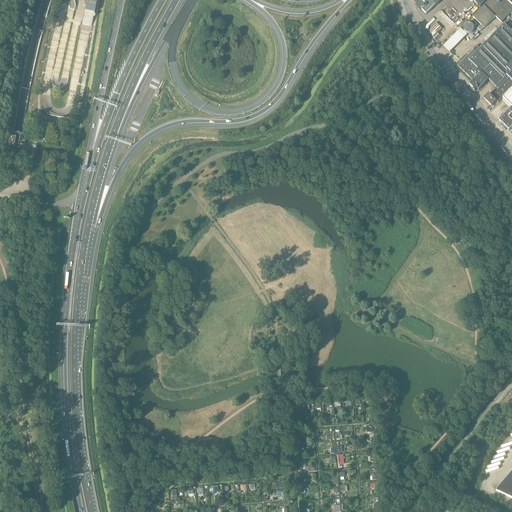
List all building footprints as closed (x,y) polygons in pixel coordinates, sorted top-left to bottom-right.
[(86,0),(82,24),(91,26),(96,0),(86,0)] [(503,0),(414,0),(416,1),(418,3),(415,6),(420,11),(422,10),(426,14),(435,5),(436,6),(441,0),(472,0),(480,8),(487,0),(494,0),(499,5),(503,0)] [(508,16),(499,5),(494,0),(488,0),(483,5),(484,6),(472,17),(480,26),(477,29),(480,31),(483,28),(484,28),(495,17),(501,23),(508,16)] [(511,0),(503,0),(499,5),(508,16),(511,13),(511,14),(511,15),(511,17),(511,0)] [(437,22),(428,31),(433,36),(442,28),(437,22)] [(475,26),(467,23),(463,30),(471,34),(475,26)] [(511,31),(510,30),(509,28),(504,24),(479,49),(476,46),(472,50),(473,50),(469,54),(468,52),(466,54),(467,56),(457,66),(473,81),(469,85),(474,89),(473,90),(475,92),(477,89),(478,90),(488,80),(496,88),(497,87),(499,89),(492,97),(496,101),(496,102),(498,104),(503,98),(511,89),(511,31)] [(448,51),(448,50),(462,36),(457,32),(443,46),(448,51)] [(511,89),(503,98),(511,107),(511,89)] [(496,102),(496,101),(492,97),(491,96),(489,94),(483,99),(491,107),(496,102)] [(509,131),(511,127),(511,107),(499,121),(501,122),(501,123),(501,124),(502,125),(501,126),(505,130),(506,130),(507,129),(509,131)] [(56,125),(42,122),(41,129),(55,132),(56,125)] [(488,469),(500,465),(498,459),(493,461),(494,464),(488,466),(488,469)] [(511,471),(496,491),(511,498),(511,471)]
